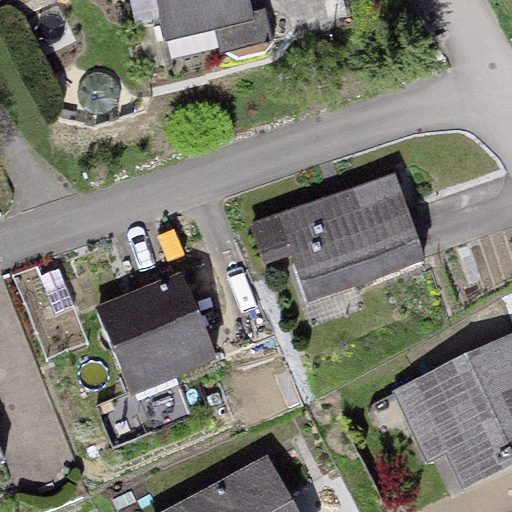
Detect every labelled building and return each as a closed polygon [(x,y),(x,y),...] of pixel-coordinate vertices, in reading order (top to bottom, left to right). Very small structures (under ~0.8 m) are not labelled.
[(230,0),(135,0),(147,50),(237,29),(230,0)] [(379,184),(265,222),(293,307),(408,269),(379,184)] [(164,280),(79,311),(111,398),(196,366),(164,280)] [(511,356),(504,339),(400,390),(448,487),(511,455),(511,356)] [(278,511),(251,463),(163,511),(278,511)]
